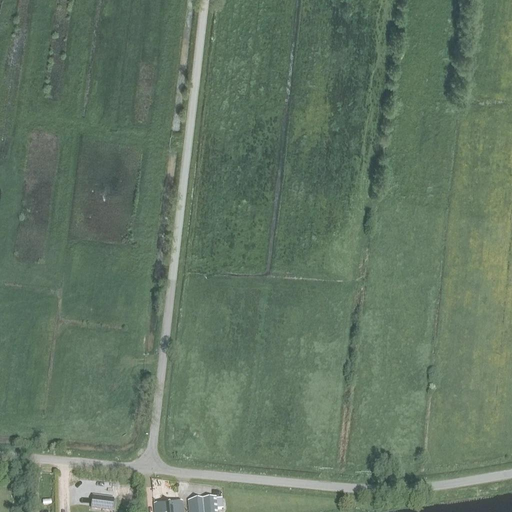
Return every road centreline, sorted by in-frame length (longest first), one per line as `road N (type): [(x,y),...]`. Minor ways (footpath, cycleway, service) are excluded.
road 1 (unclassified): [(149,469),(203,0)]
road 2 (unclassified): [(149,469),(391,489),(511,475)]
road 3 (unclassified): [(0,455),(149,469)]
